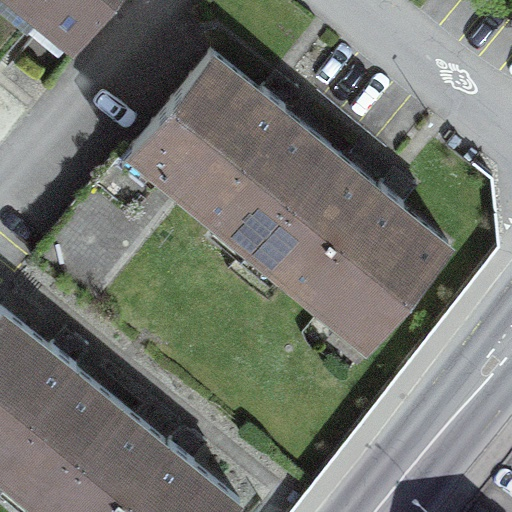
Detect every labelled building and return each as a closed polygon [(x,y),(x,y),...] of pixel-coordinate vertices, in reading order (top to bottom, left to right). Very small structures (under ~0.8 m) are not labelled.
[(0,0),(0,55),(39,8),(28,0),(0,0)] [(28,0),(39,8),(75,38),(106,0),(28,0)] [(184,187),(251,241),(330,144),(282,105),(286,100),(263,81),(259,86),(210,47),(131,144),(184,187)] [(184,187),(131,144),(35,261),(88,304),(184,187)] [(377,182),(330,144),(251,241),(370,338),(449,241),(400,201),(403,196),(381,178),(377,182)] [(0,465),(40,498),(119,401),(71,361),(75,357),(52,338),(48,343),(1,304),(0,304),(0,465)] [(119,401),(40,498),(57,511),(226,511),(238,498),(189,458),(193,454),(170,435),(166,439),(119,401)]
